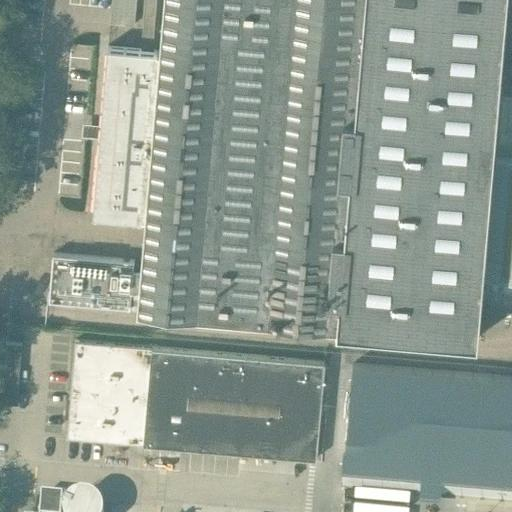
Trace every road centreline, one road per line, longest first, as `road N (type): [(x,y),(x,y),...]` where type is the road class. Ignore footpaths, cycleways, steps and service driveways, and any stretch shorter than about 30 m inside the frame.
road 1 (unknown): [(511,343),(267,331),(23,302)]
road 2 (unknown): [(4,479),(485,511)]
road 3 (unknown): [(4,479),(23,302)]
